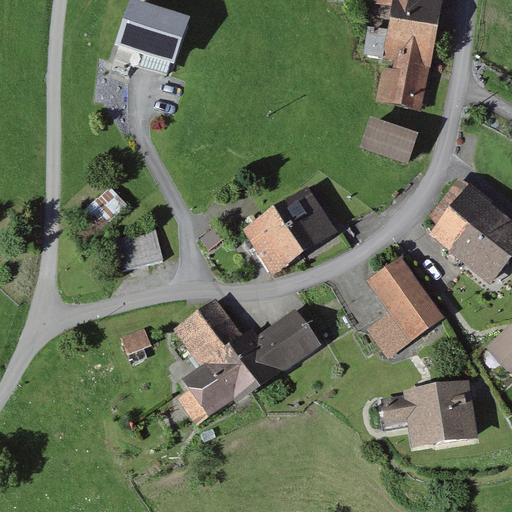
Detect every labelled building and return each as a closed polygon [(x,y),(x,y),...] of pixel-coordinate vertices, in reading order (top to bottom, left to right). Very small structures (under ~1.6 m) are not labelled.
[(191,20),(133,0),(129,0),(111,53),(173,74),(191,20)] [(445,0),(393,0),(377,103),(428,111),(445,0)] [(425,141),(378,125),(368,155),(415,171),(425,141)] [(128,208),(113,190),(80,219),(95,237),(128,208)] [(511,276),(511,216),(478,191),(439,242),(502,290),(511,276)] [(314,194),(251,234),(278,277),(341,237),(314,194)] [(451,320),(406,262),(374,286),(419,345),(451,320)] [(253,346),(222,302),(183,329),(213,372),(182,393),(208,431),(325,350),(299,314),(253,346)] [(158,345),(149,320),(107,335),(116,360),(158,345)] [(511,337),(497,350),(511,366),(511,337)] [(477,382),(415,391),(423,449),(485,441),(477,382)]
